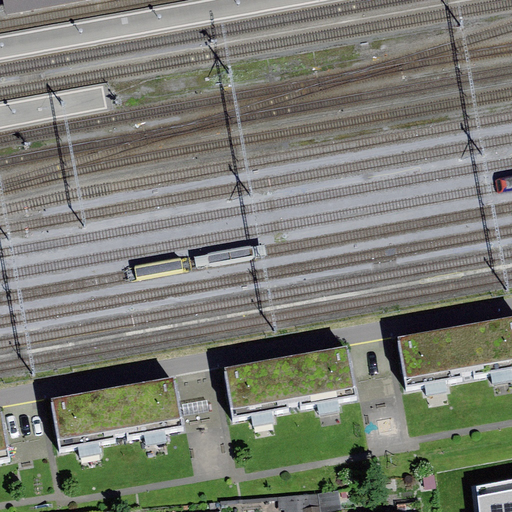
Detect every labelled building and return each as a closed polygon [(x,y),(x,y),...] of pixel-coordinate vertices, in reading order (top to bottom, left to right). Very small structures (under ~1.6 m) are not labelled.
[(1,0),(6,21),(128,0),(1,0)] [(511,367),(511,316),(398,337),(407,386),(511,367)] [(356,396),(348,347),(225,368),(234,417),(356,396)] [(184,426),(175,379),(51,401),(60,448),(184,426)] [(0,461),(10,460),(1,409),(0,409),(0,461)] [(284,511),(305,511),(305,510),(321,509),(319,493),(221,501),(221,506),(279,501),(280,510),(285,510),(284,511)] [(511,511),(511,498),(469,504),(469,511),(511,511)]
